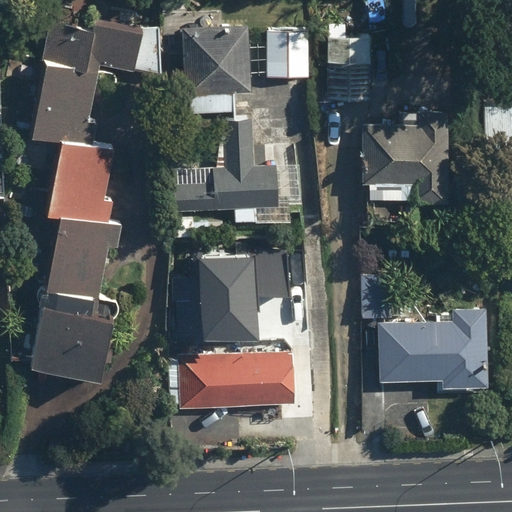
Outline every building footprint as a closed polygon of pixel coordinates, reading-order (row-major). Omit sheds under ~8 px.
[(95,20),(48,14),(43,51),(89,64),(95,20)] [(377,18),(331,14),(325,93),(371,97),(377,18)] [(161,25),(99,17),(97,61),(161,69),(161,25)] [(234,107),(234,86),(247,86),(247,20),(185,20),(185,86),(189,86),(189,107),(234,107)] [(309,25),(269,26),(269,70),(310,70),(309,25)] [(95,140),(99,117),(91,114),(98,71),(44,54),(30,126),(61,133),(95,140)] [(511,98),(503,98),(501,142),(511,142),(511,98)] [(367,116),(365,177),(412,178),(412,189),(375,189),(375,214),(417,213),(416,192),(447,194),(450,105),(419,104),(419,117),(367,116)] [(258,215),(258,199),(278,198),(276,159),(256,159),(255,114),(218,114),(219,161),(171,163),(173,202),(233,200),(233,216),(258,215)] [(105,192),(115,144),(95,140),(61,133),(46,203),(60,206),(111,216),(115,194),(105,192)] [(108,242),(119,244),(124,219),(111,216),(60,206),(45,279),(98,290),(108,242)] [(201,264),(207,336),(256,332),(250,260),(201,264)] [(393,271),(362,270),(360,311),(391,313),(393,271)] [(299,284),(270,284),(270,302),(299,302),(299,284)] [(113,311),(42,296),(29,355),(101,370),(113,311)] [(487,368),(486,312),(486,300),(452,300),(452,313),(380,314),(381,374),(441,373),(441,380),(487,379),(487,368)] [(306,399),(305,346),(174,349),(175,401),(306,399)]
